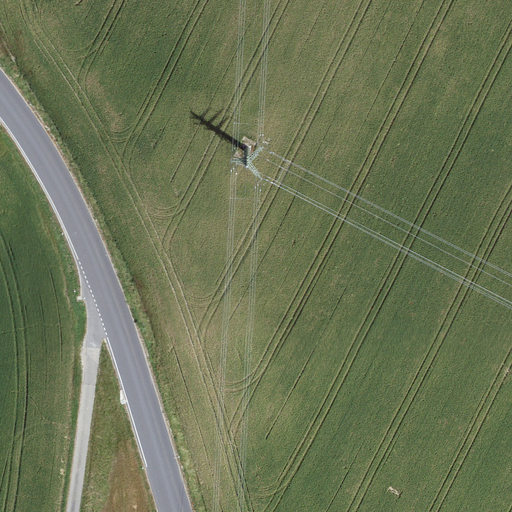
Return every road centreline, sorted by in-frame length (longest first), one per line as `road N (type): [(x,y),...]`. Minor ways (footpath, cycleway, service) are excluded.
road 1 (tertiary): [(176,511),(102,276),(57,180),(0,92)]
road 2 (track): [(102,276),(75,511)]
